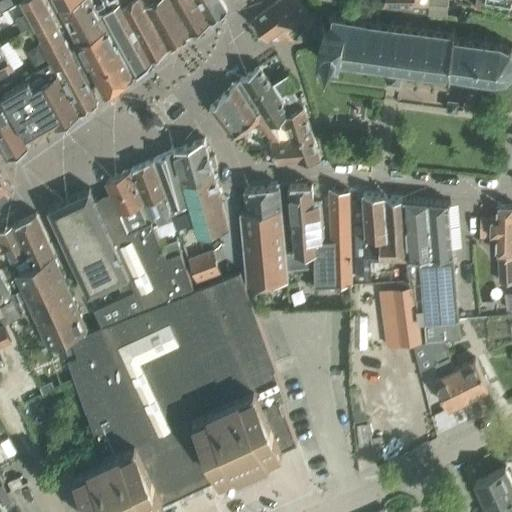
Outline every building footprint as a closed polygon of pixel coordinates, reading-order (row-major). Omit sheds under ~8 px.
[(43,0),(21,0),(20,1),(44,44),(54,61),(51,63),(57,74),(60,73),(81,114),(97,103),(43,0)] [(56,0),(62,9),(79,0),(56,0)] [(91,0),(79,0),(62,9),(79,46),(108,30),(96,9),(91,0)] [(110,0),(111,1),(96,9),(108,30),(120,53),(133,76),(133,77),(151,63),(116,0),(110,0)] [(116,0),(151,63),(167,49),(140,0),(133,0),(131,1),(130,0),(116,0)] [(140,0),(167,49),(191,35),(170,0),(140,0)] [(170,0),(191,35),(210,22),(197,0),(170,0)] [(197,0),(210,22),(223,13),(225,8),(220,0),(197,0)] [(279,0),(253,20),(268,42),(293,41),(287,33),(301,22),(307,31),(313,25),(312,23),(308,17),(295,0),(279,0)] [(428,0),(427,5),(428,8),(428,15),(447,16),(448,0),(428,0)] [(485,0),(476,0),(475,6),(476,6),(476,8),(484,10),(486,0),(485,0)] [(320,51),(318,53),(322,57),(321,63),(325,63),(324,67),(326,67),(328,67),(329,63),(352,67),(352,70),(355,71),(356,67),(370,69),(369,73),(373,73),(374,69),(385,71),(385,75),(387,75),(386,84),(388,84),(393,85),(398,86),(400,86),(401,77),(404,77),(404,73),(415,75),(414,79),(418,79),(419,75),(430,77),(430,81),(434,81),(434,77),(446,78),(446,83),(450,83),(450,81),(452,81),(452,77),(463,78),(462,82),(466,83),(467,79),(472,79),(478,80),(477,84),(478,84),(481,85),(482,80),(494,82),(493,86),(497,86),(498,82),(505,80),(508,84),(511,82),(509,79),(511,74),(511,45),(510,49),(502,45),(502,41),(499,41),(499,45),(487,43),(488,39),(484,38),(483,43),(472,41),(472,37),(468,37),(468,41),(457,40),(457,35),(455,35),(455,31),(452,31),(451,35),(440,33),(440,29),(437,29),(436,33),(425,31),(425,27),(421,27),(421,30),(410,29),(410,25),(406,25),(406,28),(394,26),(395,23),(391,22),(390,26),(379,24),(379,21),(376,20),(375,24),(362,22),(362,18),(358,17),(358,21),(335,18),(336,15),(332,14),(332,18),(328,17),(327,24),(325,26),(323,24),(321,25),(320,26),(324,33),(323,40),(322,47),(322,49),(320,51)] [(26,15),(16,20),(21,31),(32,25),(26,15)] [(108,30),(79,46),(92,69),(120,53),(108,30)] [(0,44),(0,75),(14,68),(0,44)] [(120,53),(92,69),(106,95),(133,76),(120,53)] [(46,81),(33,88),(57,129),(79,115),(57,74),(51,63),(39,70),(46,81)] [(237,81),(235,83),(250,106),(256,102),(263,113),(261,114),(271,128),(284,118),(290,114),(285,106),(259,67),(237,81)] [(282,97),(297,87),(288,73),(273,83),(282,97)] [(29,81),(2,96),(30,144),(34,141),(54,131),(57,129),(33,88),(29,81)] [(235,83),(209,107),(230,135),(261,114),(263,113),(256,102),(250,106),(235,83)] [(281,143),(270,143),(277,165),(321,160),(302,99),(285,106),(290,114),(284,118),(271,128),(281,143)] [(2,101),(0,101),(0,151),(6,160),(9,158),(10,160),(27,149),(26,146),(2,101)] [(449,101),(448,111),(457,112),(459,102),(449,101)] [(204,140),(173,151),(183,185),(213,174),(211,166),(217,165),(214,155),(208,156),(204,140)] [(173,151),(153,160),(169,198),(165,199),(173,219),(174,219),(178,230),(194,223),(183,185),(173,151)] [(153,160),(132,170),(146,204),(146,208),(154,227),(166,222),(173,219),(165,199),(169,198),(153,160)] [(0,198),(10,191),(12,186),(0,171),(0,198)] [(131,171),(106,181),(111,193),(120,213),(144,202),(131,171)] [(213,174),(183,185),(194,223),(197,235),(228,225),(218,190),(213,174)] [(312,183),(288,185),(295,253),(315,251),(315,283),(349,281),(350,281),(349,191),(330,187),(331,240),(324,240),(322,202),(313,202),(312,183)] [(279,184),(244,187),(247,210),(249,230),(282,227),(279,184)] [(58,203),(48,207),(88,294),(118,281),(130,275),(96,200),(90,188),(58,203)] [(363,192),(366,259),(386,258),(382,194),(363,192)] [(67,358),(61,361),(66,371),(71,369),(80,393),(92,429),(98,445),(99,445),(100,448),(100,449),(102,449),(101,448),(111,444),(114,451),(74,470),(93,511),(142,511),(144,511),(148,510),(147,510),(157,505),(169,499),(175,497),(176,497),(182,494),(182,493),(192,489),(202,484),(203,485),(210,482),(209,481),(224,474),(237,468),(238,468),(241,467),(240,466),(247,463),(263,456),(266,455),(266,454),(295,441),(297,440),(278,400),(283,397),(273,368),(271,364),(263,342),(253,314),(238,270),(193,288),(178,251),(174,244),(162,249),(150,221),(149,221),(145,209),(144,202),(120,213),(111,193),(103,196),(96,200),(130,275),(118,281),(124,294),(94,308),(102,324),(87,332),(86,329),(69,337),(76,353),(67,357),(67,358)] [(401,196),(382,194),(386,258),(406,257),(401,196)] [(429,199),(401,196),(406,257),(414,285),(417,308),(423,307),(424,320),(458,318),(452,252),(448,201),(429,199)] [(496,217),(480,216),(480,234),(495,235),(496,251),(498,251),(501,281),(506,281),(511,280),(511,205),(496,205),(496,217)] [(247,210),(241,211),(247,284),(287,280),(282,227),(249,230),(247,210)] [(14,226),(0,234),(0,235),(13,263),(28,257),(32,266),(18,273),(49,345),(69,337),(86,329),(35,213),(13,224),(14,226)] [(209,250),(187,258),(195,280),(218,271),(209,250)] [(0,316),(4,323),(21,315),(17,308),(13,300),(1,306),(0,304),(0,302),(1,302),(4,300),(5,302),(13,297),(9,289),(0,273),(0,316)] [(414,285),(392,288),(400,344),(421,341),(417,308),(414,285)] [(458,318),(424,320),(426,341),(427,344),(447,342),(445,339),(460,338),(458,318)] [(0,346),(11,342),(2,324),(0,324),(0,346)] [(397,333),(385,334),(387,346),(399,344),(397,333)] [(447,342),(427,344),(429,355),(424,357),(426,367),(420,371),(426,383),(434,379),(449,408),(470,397),(455,369),(446,348),(449,347),(447,342)] [(475,358),(455,369),(470,397),(490,387),(475,358)] [(51,381),(40,386),(43,394),(55,388),(51,381)] [(359,446),(370,445),(367,423),(357,424),(359,446)] [(475,482),(486,506),(511,493),(511,479),(506,467),(475,482)] [(18,476),(6,482),(10,489),(11,489),(12,489),(22,484),(18,476)] [(511,511),(511,493),(486,506),(488,511),(511,511)] [(8,494),(1,499),(7,509),(14,505),(8,494)]
